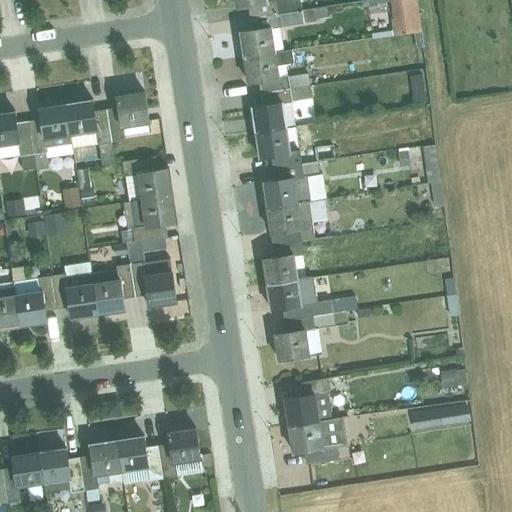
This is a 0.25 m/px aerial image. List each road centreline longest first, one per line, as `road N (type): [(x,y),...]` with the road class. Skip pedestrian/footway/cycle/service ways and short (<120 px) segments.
road 1 (residential): [(180,30),(230,365)]
road 2 (residential): [(230,365),(0,400)]
road 3 (residential): [(180,30),(0,56)]
road 4 (residential): [(230,365),(253,511)]
